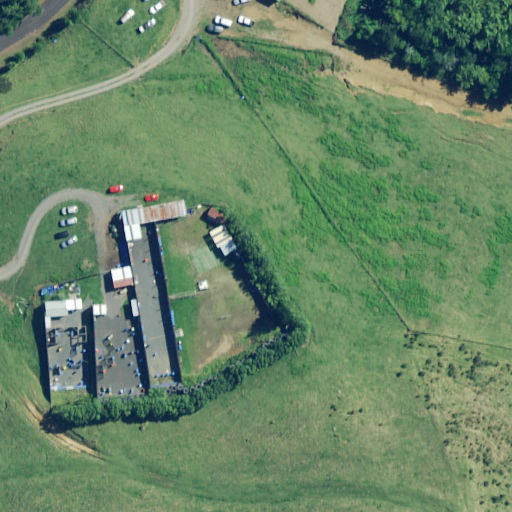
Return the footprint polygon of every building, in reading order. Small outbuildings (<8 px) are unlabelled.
[(185,217),(182,202),(120,213),(123,228),(185,217)] [(226,217),(210,207),(206,215),(221,225),(226,217)] [(236,250),(223,226),(217,229),(225,244),(219,248),(224,256),(236,250)] [(133,284),(130,267),(111,271),(114,288),(133,284)] [(45,303),(46,328),(51,328),(51,315),(68,314),(67,309),(82,309),(81,300),(45,303)] [(108,304),(92,304),(92,315),(108,315),(108,304)] [(85,328),(56,330),(58,360),(87,358),(85,328)]
